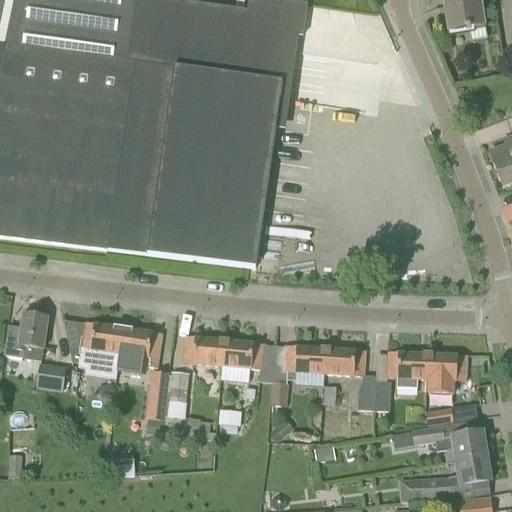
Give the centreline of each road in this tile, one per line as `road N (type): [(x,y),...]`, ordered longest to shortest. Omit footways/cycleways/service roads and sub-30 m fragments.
road 1 (residential): [(0,270),(222,305),(384,319),(508,319)]
road 2 (residential): [(395,0),(459,147),(508,319)]
